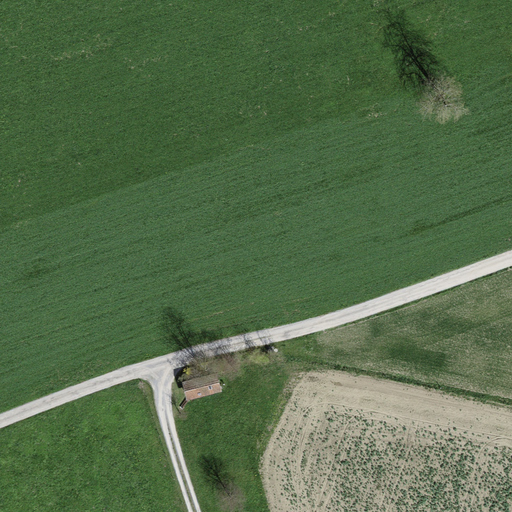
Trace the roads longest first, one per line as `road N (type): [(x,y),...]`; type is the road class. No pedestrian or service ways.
road 1 (track): [(0,424),(208,345),(320,324),(511,258)]
road 2 (track): [(195,511),(151,368)]
